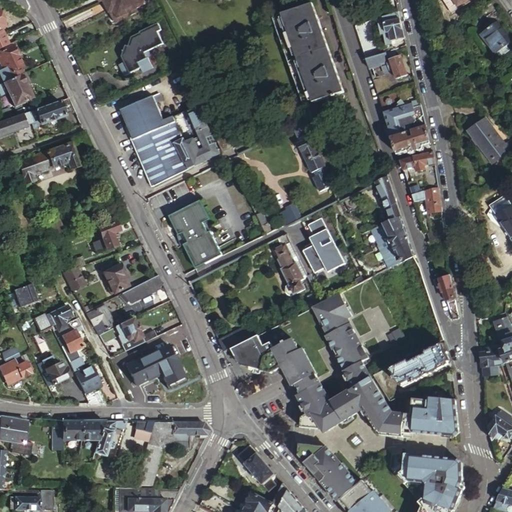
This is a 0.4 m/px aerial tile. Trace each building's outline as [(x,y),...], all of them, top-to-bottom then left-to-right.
[(107,0),(117,19),(148,5),(145,0),(107,0)] [(336,94),(344,91),(313,3),(281,14),(286,30),(280,32),(307,104),(333,95),(333,96),(336,95),(336,94)] [(397,12),(381,17),(383,24),(398,20),(397,12)] [(303,105),(307,104),(280,32),(286,30),(281,14),(272,17),(303,105)] [(393,43),(404,40),(398,20),(383,24),(385,35),(387,34),(390,43),(393,43)] [(370,21),(354,26),(365,59),(381,54),(370,21)] [(511,34),(503,23),(488,34),(491,38),(502,54),(511,46),(511,34)] [(385,35),(383,24),(378,25),(380,36),(383,35),(386,47),(390,46),(390,43),(387,34),(385,35)] [(121,55),(120,59),(123,64),(118,66),(123,77),(139,70),(141,74),(151,69),(146,59),(145,59),(143,54),(147,52),(156,47),(150,36),(154,34),(151,28),(133,37),(133,38),(125,42),(124,47),(122,47),(121,51),(120,50),(119,54),(121,55)] [(40,38),(37,31),(23,37),(27,45),(40,38)] [(0,71),(0,76),(4,84),(23,74),(20,68),(22,67),(16,55),(18,54),(14,46),(11,49),(10,47),(0,52),(0,67),(2,71),(0,71)] [(381,63),(382,65),(383,70),(387,69),(388,71),(393,69),(390,59),(397,57),(394,50),(385,53),(388,61),(381,63)] [(381,54),(365,59),(369,69),(382,65),(381,63),(388,61),(385,53),(381,54)] [(407,75),(401,56),(397,57),(390,59),(393,69),(396,79),(407,75)] [(23,74),(4,84),(6,88),(14,106),(33,97),(26,83),(29,82),(25,73),(23,74)] [(403,105),(398,89),(378,95),(383,112),(403,106),(403,105)] [(158,99),(156,93),(119,111),(118,112),(125,127),(132,141),(131,141),(152,186),(195,165),(184,143),(182,139),(176,128),(170,115),(161,119),(153,101),(158,99)] [(64,116),(59,102),(28,112),(32,123),(38,121),(39,125),(64,116)] [(391,136),(416,128),(414,122),(423,115),(420,105),(413,107),(411,103),(403,105),(403,106),(383,112),(385,117),(384,117),(391,124),(388,127),(391,136)] [(0,110),(0,122),(14,117),(10,107),(0,110)] [(209,158),(219,153),(199,107),(188,112),(204,148),(209,158)] [(0,122),(0,137),(26,128),(25,125),(32,123),(28,112),(14,117),(0,122)] [(511,143),(488,114),(472,126),(496,157),(511,144),(511,143)] [(308,131),(303,120),(293,125),(298,136),(308,131)] [(416,128),(391,136),(397,155),(407,152),(409,154),(413,152),(414,149),(418,148),(419,151),(424,150),(423,146),(429,144),(425,125),(416,128)] [(311,136),(308,131),(298,136),(301,141),(311,136)] [(220,152),(232,146),(225,132),(214,137),(220,152)] [(319,154),(311,138),(300,143),(313,172),(315,171),(324,167),(326,166),(320,153),(319,154)] [(195,165),(209,158),(204,148),(197,151),(192,139),(184,143),(195,165)] [(69,145),(17,164),(25,186),(35,183),(33,177),(65,165),(67,171),(77,167),(69,145)] [(425,165),(433,164),(431,151),(423,153),(423,154),(414,156),(413,157),(416,164),(416,167),(418,171),(426,169),(425,165)] [(399,161),(401,168),(402,171),(416,167),(416,164),(413,157),(399,161)] [(333,187),(324,167),(315,171),(317,176),(314,177),(321,193),(333,187)] [(398,217),(401,216),(388,177),(377,183),(379,187),(377,189),(379,195),(382,195),(384,199),(382,201),(385,209),(388,210),(392,220),(393,219),(398,217)] [(425,198),(426,205),(429,205),(430,213),(439,212),(436,187),(433,188),(421,191),(410,195),(412,202),(425,198)] [(360,199),(358,194),(355,195),(344,201),(351,213),(362,207),(358,201),(360,199)] [(201,202),(171,218),(174,224),(179,235),(180,236),(182,235),(187,244),(185,245),(197,269),(223,256),(211,232),(209,233),(204,224),(211,221),(201,202)] [(263,231),(265,234),(270,231),(257,202),(252,204),(262,226),(263,231)] [(288,223),(302,217),(296,204),(288,207),(289,210),(283,212),(288,223)] [(511,212),(505,205),(490,217),(511,244),(511,243),(511,212)] [(56,215),(46,220),(52,234),(63,229),(56,215)] [(405,229),(401,216),(398,217),(393,219),(392,220),(389,221),(384,224),(389,235),(390,236),(389,237),(391,242),(393,242),(398,253),(402,259),(411,255),(413,254),(405,229)] [(321,218),(304,226),(313,244),(315,248),(311,250),(304,253),(315,274),(324,269),(342,260),(321,218)] [(121,231),(117,222),(117,221),(99,228),(99,229),(103,239),(93,243),(97,254),(118,246),(115,238),(118,237),(116,233),(121,231)] [(373,229),(378,240),(387,259),(390,265),(402,259),(398,253),(393,242),(391,242),(389,237),(390,236),(389,235),(384,224),(373,229)] [(315,248),(313,244),(304,226),(300,228),(311,250),(315,248)] [(440,229),(426,234),(428,241),(442,236),(440,229)] [(287,233),(281,236),(285,244),(291,241),(287,233)] [(291,241),(285,244),(277,248),(285,266),(283,268),(289,283),(286,284),(286,285),(290,294),(291,296),(304,289),(301,281),(305,279),(304,277),(307,276),(303,266),(291,241)] [(71,271),(77,269),(86,265),(82,257),(73,261),(69,254),(64,256),(71,271)] [(342,260),(324,269),(326,274),(344,265),(342,260)] [(126,274),(121,264),(102,273),(106,280),(103,281),(110,295),(128,286),(123,275),(126,274)] [(71,271),(64,274),(72,290),(85,285),(77,269),(71,271)] [(448,275),(439,279),(447,302),(454,300),(452,291),(448,275)] [(162,285),(158,276),(154,278),(158,287),(162,285)] [(158,287),(154,278),(132,288),(140,299),(160,289),(158,287)] [(38,302),(31,286),(13,294),(21,310),(38,302)] [(132,288),(110,299),(113,307),(118,304),(120,308),(131,302),(131,303),(140,299),(132,288)] [(314,305),(316,304),(315,302),(316,302),(318,299),(318,298),(315,292),(308,296),(311,301),(307,303),(310,307),(314,305)] [(316,304),(314,305),(320,317),(328,333),(326,334),(333,348),(337,347),(341,353),(338,355),(345,369),(362,360),(369,356),(358,335),(347,316),(352,314),(340,292),(316,304)] [(454,300),(447,302),(453,320),(458,318),(454,300)] [(44,314),(50,325),(51,326),(55,325),(58,332),(67,329),(65,325),(64,323),(66,319),(72,316),(67,304),(44,314)] [(104,306),(86,314),(90,322),(98,336),(113,328),(114,328),(104,306)] [(44,314),(43,312),(33,317),(39,331),(50,325),(44,314)] [(511,330),(506,317),(494,322),(501,343),(503,342),(504,346),(502,349),(501,349),(506,362),(511,360),(511,330)] [(289,318),(279,323),(281,327),(290,321),(289,318)] [(69,333),(75,330),(82,326),(78,319),(65,325),(67,329),(69,333)] [(132,319),(114,328),(113,328),(115,333),(114,333),(124,353),(156,338),(153,332),(141,337),(138,331),(140,330),(137,325),(135,325),(132,319)] [(25,320),(18,323),(22,330),(28,327),(25,320)] [(218,340),(224,352),(232,348),(253,337),(247,326),(218,340)] [(69,333),(57,339),(60,346),(66,343),(71,354),(84,347),(75,330),(69,333)] [(393,343),(398,340),(392,330),(387,333),(393,343)] [(264,344),(259,334),(253,337),(232,348),(241,364),(271,373),(272,373),(278,369),(284,366),(291,380),(293,383),(294,384),(297,382),(303,393),(321,383),(316,373),(317,372),(315,370),(303,347),(299,349),(292,338),(286,341),(285,340),(282,341),(283,343),(274,347),(270,341),(264,344)] [(448,352),(445,343),(425,353),(426,354),(410,362),(409,360),(392,369),(401,386),(410,382),(414,383),(437,372),(437,371),(439,367),(450,362),(447,355),(448,352)] [(181,365),(171,345),(124,367),(134,387),(181,365)] [(8,362),(20,356),(15,347),(0,354),(0,356),(4,364),(8,362)] [(484,353),(480,353),(482,368),(496,365),(501,364),(506,362),(501,349),(494,350),(493,350),(492,348),(490,348),(488,348),(485,350),(484,353)] [(42,362),(37,364),(43,377),(45,380),(48,379),(52,387),(70,378),(63,362),(56,365),(51,355),(41,360),(42,362)] [(69,363),(73,370),(80,366),(83,365),(80,357),(69,363)] [(362,360),(345,369),(355,387),(360,395),(357,397),(364,408),(376,426),(378,424),(385,434),(404,436),(405,431),(406,422),(407,414),(394,411),(380,389),(362,360)] [(8,362),(4,364),(0,365),(0,377),(4,386),(28,374),(22,363),(11,368),(8,362)] [(496,365),(482,368),(482,376),(498,373),(496,365)] [(73,370),(90,405),(108,405),(100,391),(93,395),(91,391),(100,386),(91,367),(83,371),(80,366),(73,370)] [(331,400),(321,383),(303,393),(299,394),(309,413),(311,415),(307,418),(305,428),(326,429),(357,412),(345,392),(331,400)] [(351,389),(345,392),(357,412),(364,408),(357,397),(360,395),(355,387),(351,389)] [(457,408),(456,401),(430,397),(429,401),(416,399),(414,415),(407,414),(406,422),(405,431),(456,437),(459,434),(457,408)] [(487,428),(492,441),(494,437),(497,439),(500,435),(507,439),(511,431),(511,426),(504,421),(507,416),(499,411),(487,428)] [(311,415),(309,413),(303,416),(302,427),(305,428),(307,418),(311,415)] [(1,418),(0,418),(0,428),(0,437),(15,444),(24,447),(25,443),(27,423),(7,418),(1,418)] [(63,440),(63,422),(54,421),(53,452),(62,453),(63,440)] [(82,422),(63,422),(63,440),(81,441),(82,422)] [(81,441),(98,441),(105,422),(82,422),(81,441)] [(125,430),(129,422),(105,422),(98,441),(94,451),(105,456),(109,446),(112,447),(115,442),(111,440),(116,427),(125,430)] [(146,431),(151,432),(154,423),(138,422),(137,430),(146,431)] [(151,432),(135,485),(152,486),(163,449),(189,449),(189,436),(207,436),(210,432),(204,423),(154,423),(151,432)] [(378,424),(376,426),(381,434),(385,434),(378,424)] [(18,456),(21,457),(24,458),(29,445),(25,443),(24,447),(15,444),(15,451),(15,452),(14,453),(15,454),(15,455),(16,456),(17,456),(18,456)] [(258,454),(251,445),(239,456),(246,465),(263,485),(269,492),(277,485),(272,478),(276,475),(258,454)] [(330,487),(340,499),(358,484),(358,483),(349,473),(335,455),(332,457),(323,446),(304,445),(302,454),(298,455),(327,490),(330,487)] [(335,455),(328,447),(323,446),(332,457),(335,455)] [(462,464),(458,460),(403,453),(402,465),(395,470),(399,474),(423,504),(419,511),(420,511),(451,511),(452,511),(454,510),(462,491),(462,464)] [(363,480),(358,483),(358,484),(340,499),(337,501),(342,507),(346,511),(391,511),(374,491),(373,492),(363,480)] [(274,503),(281,507),(289,490),(284,483),(274,503)] [(12,489),(12,486),(6,486),(6,497),(13,497),(13,509),(38,509),(38,508),(50,508),(50,489),(12,489)] [(340,499),(330,487),(327,490),(337,501),(340,499)] [(116,488),(113,511),(128,511),(128,510),(121,510),(122,496),(128,496),(128,492),(128,489),(116,488)] [(511,491),(504,489),(500,489),(493,504),(505,507),(505,505),(511,506),(511,491)] [(280,508),(283,511),(302,511),(306,509),(289,490),(281,507),(280,508)] [(168,511),(179,492),(159,492),(159,500),(153,500),(153,492),(128,492),(128,496),(122,496),(121,510),(128,510),(128,511),(168,511)] [(249,503),(247,510),(251,511),(269,511),(274,503),(253,493),(248,503),(249,503)] [(248,503),(245,501),(241,507),(247,510),(249,503),(248,503)]
